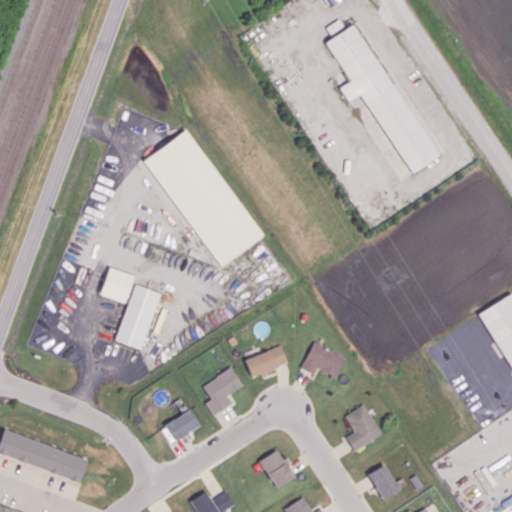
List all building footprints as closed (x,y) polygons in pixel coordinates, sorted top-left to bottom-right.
[(353,25),(346,30),(339,19),(327,27),(333,36),(324,43),(349,80),(339,87),(349,103),(360,96),(413,173),(442,153),(353,25)] [(143,157),(217,266),(260,237),(187,128),(143,157)] [(133,275),(109,266),(99,294),(123,303),(133,275)] [(132,283),(158,293),(138,348),(112,340),(132,283)] [(510,369),(511,367),(511,292),(478,311),(510,369)] [(313,373),(315,368),(336,376),(344,355),(310,342),(300,368),(313,373)] [(244,357),(249,375),(286,364),(281,346),(244,357)] [(242,385),(231,367),(201,384),(210,398),(204,402),(212,414),(230,403),(226,395),(242,385)] [(345,437),(353,450),(381,433),(363,403),(343,415),(353,432),(345,437)] [(173,439),(198,426),(190,409),(164,422),(173,439)] [(0,439),(0,451),(78,481),(86,460),(4,429),(0,439)] [(293,477),(276,448),(258,459),(275,488),(293,477)] [(366,473),(381,499),(398,489),(384,463),(366,473)] [(233,504),(225,490),(210,498),(205,490),(189,499),(196,511),(219,511),(220,511),(233,504)] [(322,511),(320,508),(311,511),(310,511),(303,496),(284,506),(287,511),(322,511)]
